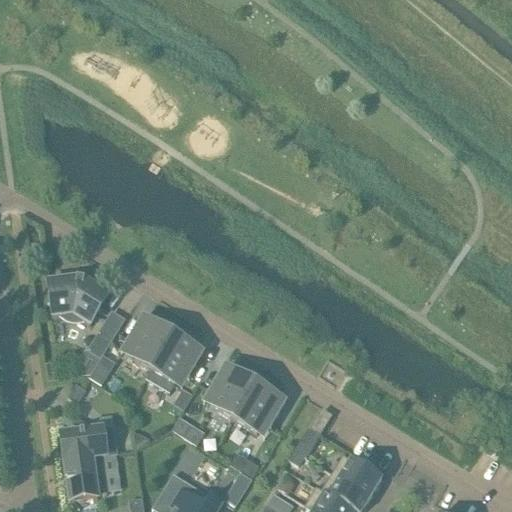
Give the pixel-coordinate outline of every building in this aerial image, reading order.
[(90,329),(109,299),(80,281),(47,285),(52,321),(72,318),(90,329)] [(149,325),(127,361),(150,374),(151,375),(172,339),(149,325)] [(86,354),(78,368),(79,379),(91,378),(100,363),(113,343),(99,334),(86,354)] [(169,397),(196,353),(172,339),(151,375),(150,374),(145,383),(169,397)] [(101,363),(88,382),(101,390),(115,368),(102,360),(101,363)] [(231,374),(210,410),(233,424),(255,388),(231,374)] [(67,401),(77,407),(85,394),(75,388),(67,401)] [(257,438),(278,402),(255,388),(233,424),(257,438)] [(182,392),(173,408),(183,414),(193,399),(182,392)] [(180,421),(171,434),(184,441),(192,429),(180,421)] [(117,457),(114,431),(60,438),(64,465),(102,460),(117,457)] [(180,443),(170,436),(170,448),(180,443)] [(303,460),(306,462),(312,451),(300,444),(293,455),(303,460)] [(291,458),(288,464),(298,469),(303,460),(293,455),(291,458)] [(370,501),(381,483),(372,478),(373,476),(362,468),(360,470),(342,459),(331,477),(367,499),(370,501)] [(102,460),(64,465),(69,506),(97,502),(97,499),(107,497),(102,460)] [(248,463),(241,476),(252,482),(259,470),(248,463)] [(240,477),(224,504),(235,511),(251,484),(240,477)] [(363,511),(370,502),(370,501),(367,499),(331,477),(331,478),(320,495),(348,511),(363,511)] [(348,511),(320,495),(315,492),(305,509),(309,511),(348,511)] [(169,511),(220,511),(223,508),(211,501),(205,510),(180,494),(169,511)] [(274,498),(267,509),(271,511),(276,511),(282,503),(274,498)] [(143,511),(142,501),(128,503),(129,511),(143,511)]
